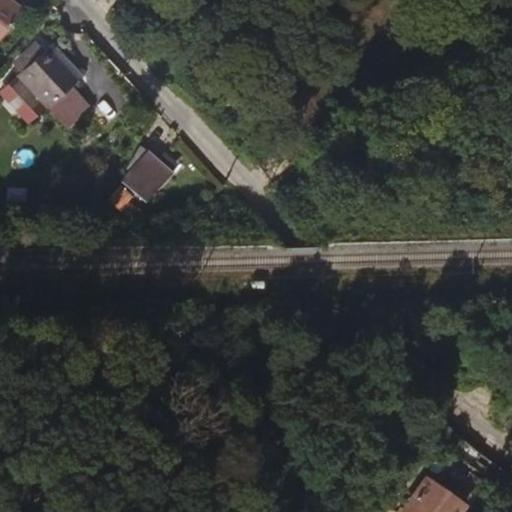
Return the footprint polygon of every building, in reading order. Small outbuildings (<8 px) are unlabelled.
[(0,0),(0,34),(17,11),(2,0),(0,0)] [(19,80),(47,54),(40,47),(27,59),(29,61),(14,74),(19,80)] [(47,54),(19,80),(51,114),(82,85),(51,51),(47,54)] [(122,167),(135,179),(145,187),(163,169),(138,148),(122,167)] [(122,167),(117,175),(130,185),(135,179),(122,167)] [(425,460),(407,496),(436,511),(444,511),(461,478),(425,460)]
